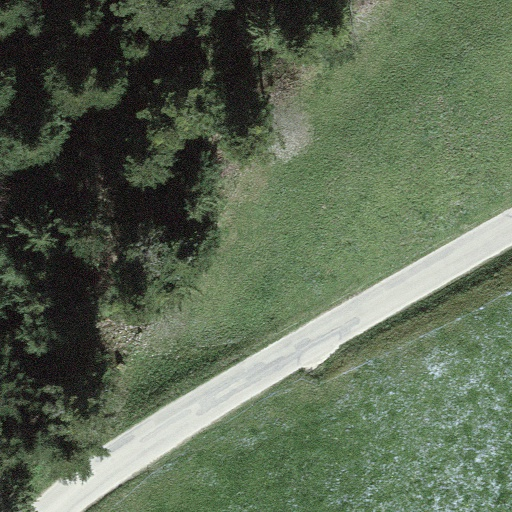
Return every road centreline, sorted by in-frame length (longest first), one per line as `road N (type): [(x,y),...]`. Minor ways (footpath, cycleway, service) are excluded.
road 1 (unclassified): [(51,511),(128,452),(511,230)]
road 2 (track): [(146,0),(0,73)]
